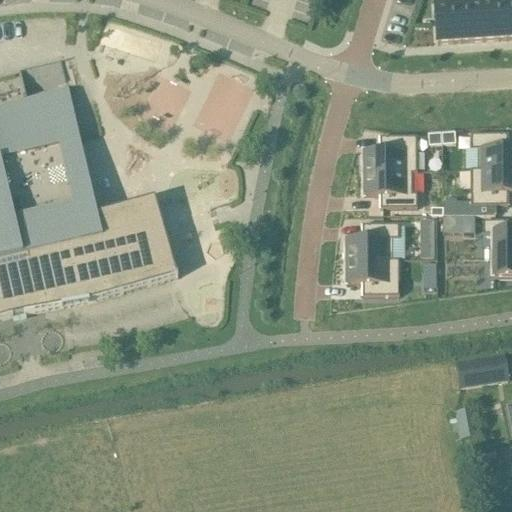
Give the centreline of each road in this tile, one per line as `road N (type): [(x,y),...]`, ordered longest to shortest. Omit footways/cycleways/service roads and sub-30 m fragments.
road 1 (residential): [(349,74),(315,195),(305,317)]
road 2 (residential): [(349,74),(170,0)]
road 3 (residential): [(511,79),(421,84),(349,74)]
